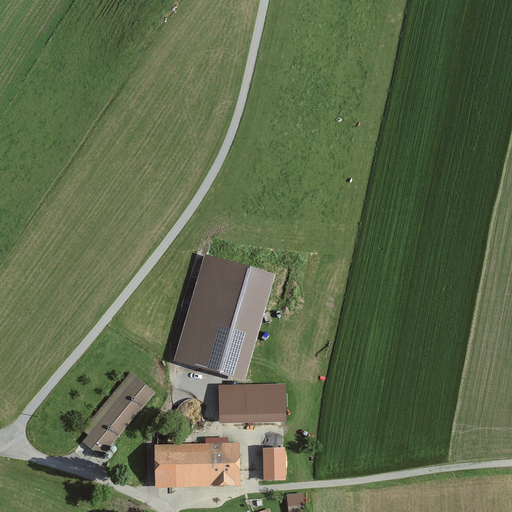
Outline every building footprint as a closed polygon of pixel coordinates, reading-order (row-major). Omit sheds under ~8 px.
[(172,364),(242,383),(272,277),(202,258),(172,364)] [(100,459),(154,395),(130,376),(82,433),(88,437),(82,444),(100,459)] [(217,426),(284,424),(283,387),(216,389),(217,426)] [(238,486),(237,448),(226,448),(226,440),(205,441),(206,449),(157,450),(158,489),(238,486)] [(261,482),(282,482),(281,449),(260,450),(261,482)] [(300,496),(286,497),(288,510),(302,508),(300,496)]
